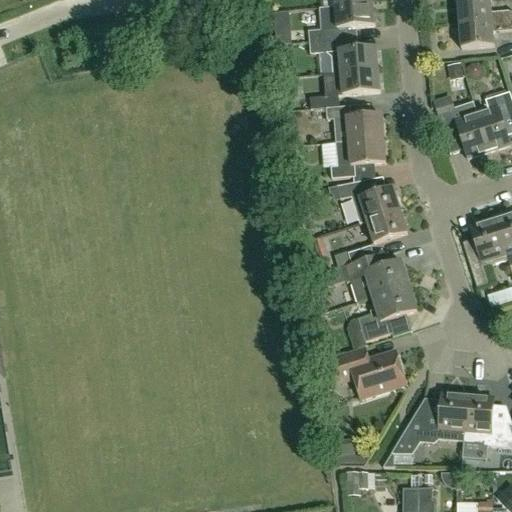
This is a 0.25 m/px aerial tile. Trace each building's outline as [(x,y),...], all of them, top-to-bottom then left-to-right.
[(372,0),(335,0),(336,10),(373,7),(372,0)] [(511,12),(492,14),(490,1),(458,3),(460,27),(511,22),(511,12)] [(375,29),(373,7),(336,10),(338,32),(375,29)] [(511,22),(460,27),(462,51),(494,48),(493,35),(511,33),(511,22)] [(335,55),(334,44),(310,46),(311,56),(332,55),(334,78),(379,74),(377,51),(335,55)] [(380,95),(379,74),(334,78),(336,98),(318,99),(318,96),(307,97),(308,109),(305,109),(305,113),(312,112),(340,110),(339,99),(380,95)] [(490,115),(479,119),(490,155),(511,148),(508,139),(511,137),(511,101),(510,95),(486,103),(490,115)] [(490,155),(479,119),(466,123),(462,110),(454,113),(452,104),(435,109),(451,157),(465,152),(468,162),(490,155)] [(340,110),(312,112),(313,123),(328,122),(328,123),(335,122),(337,147),(384,143),(382,118),(372,119),(371,107),(340,110)] [(386,166),(384,143),(337,147),(337,158),(338,169),(332,170),(332,181),(356,180),(355,168),(386,166)] [(353,200),(357,211),(362,227),(368,225),(368,224),(401,214),(394,191),(388,193),(383,180),(338,189),(342,203),(353,200)] [(408,236),(401,214),(368,224),(368,225),(375,246),(408,236)] [(511,216),(495,222),(508,263),(509,263),(507,256),(511,254),(511,216)] [(508,263),(495,222),(471,230),(474,241),(463,245),(477,291),(490,287),(485,270),(508,263)] [(349,256),(352,267),(369,262),(375,260),(372,249),(349,256)] [(403,264),(393,267),(389,255),(369,262),(352,267),(353,268),(343,271),(343,272),(339,273),(342,282),(346,281),(348,285),(352,284),(359,305),(375,300),(410,289),(403,264)] [(418,314),(410,289),(375,300),(379,312),(371,315),(373,318),(360,322),(359,321),(352,323),(348,332),(356,352),(368,348),(366,343),(392,335),(394,340),(412,334),(407,317),(418,314)] [(511,289),(493,299),(499,309),(511,302),(511,289)] [(332,364),(339,386),(356,381),(362,400),(406,386),(397,356),(370,364),(366,353),(332,364)] [(463,444),(469,396),(442,394),(438,402),(424,401),(419,413),(383,469),(394,470),(394,466),(412,467),(412,456),(420,444),(434,445),(439,440),(463,444)] [(495,398),(469,396),(463,444),(483,444),(488,449),(511,451),(511,435),(509,427),(511,427),(511,425),(506,409),(495,407),(495,398)] [(483,444),(463,444),(462,460),(487,461),(488,449),(483,444)] [(511,473),(502,475),(503,506),(511,505),(511,473)] [(347,474),(348,498),(361,498),(360,492),(369,492),(368,475),(347,474)] [(418,511),(419,504),(419,492),(419,477),(412,477),(411,492),(404,492),(403,511),(418,511)] [(434,511),(434,505),(433,504),(433,492),(419,492),(419,504),(418,511),(434,511)]
